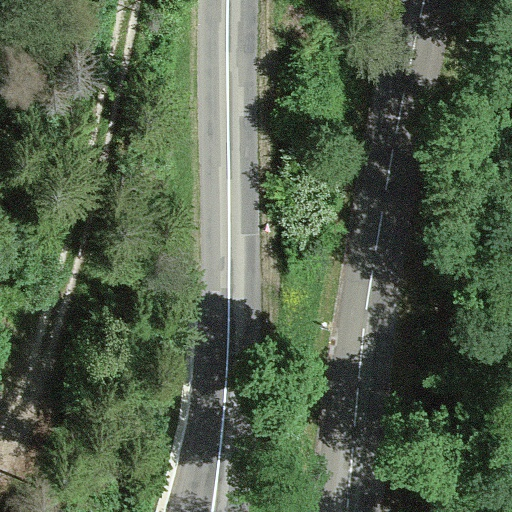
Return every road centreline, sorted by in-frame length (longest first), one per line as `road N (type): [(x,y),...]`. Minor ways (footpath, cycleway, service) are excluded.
road 1 (tertiary): [(349,511),(392,149),(427,0)]
road 2 (secondary): [(228,0),(232,202),(211,511)]
